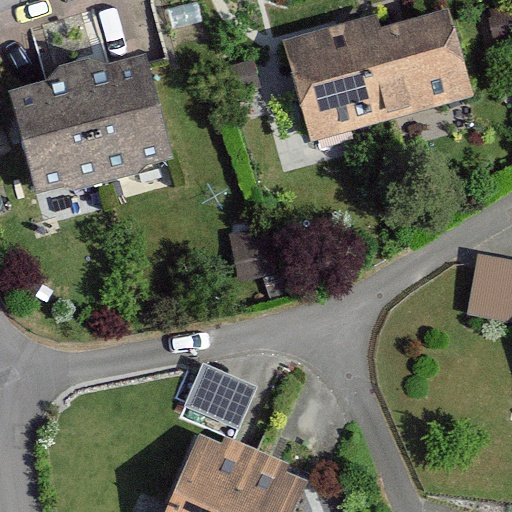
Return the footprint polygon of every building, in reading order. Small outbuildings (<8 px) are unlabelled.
[(448,13),(378,32),(401,115),(471,96),(448,13)] [(401,115),(378,32),(374,18),(284,43),(311,140),(401,115)] [(87,62),(70,67),(100,176),(173,156),(146,58),(104,70),(87,62)] [(100,176),(70,67),(57,70),(46,84),(11,94),(39,193),(100,176)] [(511,265),(482,261),(474,315),(511,319),(511,265)] [(201,439),(168,511),(234,511),(256,463),(201,439)] [(293,511),(305,485),(256,463),(234,511),(293,511)]
